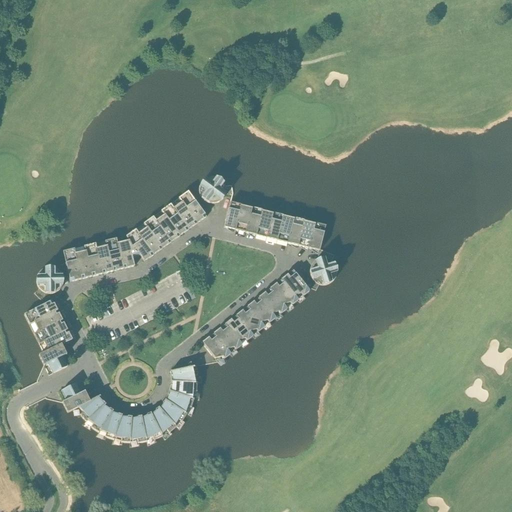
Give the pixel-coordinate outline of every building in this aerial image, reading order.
[(198,192),(199,193),(199,195),(200,197),(201,199),(202,200),(204,202),(206,203),(208,204),(209,204),(210,204),(212,205),(214,204),(210,178),(208,178),(206,179),(204,180),(203,181),(201,182),(200,184),(199,186),(199,188),(198,190),(198,192)] [(210,178),(214,204),(216,204),(218,203),(219,203),(220,202),(221,201),(222,200),(224,198),(225,196),(225,194),(225,191),(225,189),(225,188),(225,186),(223,184),(222,182),(221,181),(219,179),(217,178),(215,178),(212,178),(210,178)] [(188,192),(178,198),(197,224),(206,217),(199,207),(192,197),(192,198),(188,192)] [(178,198),(170,205),(188,230),(197,224),(178,198)] [(241,205),(230,202),(228,210),(227,209),(225,221),(223,228),(234,231),(241,205)] [(179,237),(188,230),(170,205),(161,211),(179,237)] [(241,205),(234,231),(245,234),(251,208),(251,209),(241,206),(241,205)] [(262,210),(251,208),(245,234),(255,236),(262,210)] [(262,210),(255,236),(266,239),(272,213),(271,214),(262,212),(262,210)] [(161,211),(152,217),(171,243),(179,237),(161,211)] [(283,216),(272,213),(266,239),(276,241),(283,216)] [(283,216),(276,241),(287,244),(293,218),(292,219),(283,217),(283,216)] [(162,249),(171,243),(152,217),(143,224),(162,249)] [(304,221),(293,218),(287,244),(297,247),(304,221)] [(304,221),(297,247),(308,249),(314,223),(313,224),(304,222),(304,221)] [(325,226),(314,223),(308,249),(319,252),(321,245),(324,234),(323,233),(325,226)] [(143,224),(135,230),(153,256),(162,249),(143,224)] [(144,262),(153,256),(135,230),(126,236),(136,258),(139,256),(144,262)] [(132,259),(136,258),(126,236),(115,239),(123,270),(134,267),(132,259)] [(115,239),(105,241),(113,272),(123,270),(115,239)] [(102,275),(113,272),(105,241),(95,244),(102,275)] [(95,244),(84,247),(92,277),(102,275),(95,244)] [(81,280),(92,277),(84,247),(74,249),(81,280)] [(63,252),(66,264),(65,264),(68,276),(70,283),(81,280),(74,249),(63,252)] [(331,262),(331,261),(329,260),(327,260),(325,259),(323,259),(321,259),(319,259),(317,260),(315,261),(314,262),(313,263),(312,264),(311,266),(335,278),(336,276),(336,274),(336,272),(336,269),(335,267),(334,265),(333,263),(331,262)] [(310,270),(310,272),(310,274),(310,277),(311,279),(312,280),(313,282),(315,283),(317,284),(319,285),(321,286),(323,286),(325,286),(327,285),(329,284),(331,283),(333,282),(334,280),(335,278),(311,266),(311,267),(310,268),(310,270)] [(42,270),(40,272),(59,291),(61,289),(61,288),(62,286),(62,285),(63,283),(63,281),(63,280),(63,278),(62,276),(61,274),(60,273),(59,272),(58,271),(57,270),(55,269),(53,268),(50,268),(48,268),(46,268),(44,269),(42,270)] [(309,292),(307,289),(303,284),(303,283),(296,274),(295,274),(293,271),(281,280),(298,301),(297,302),(299,304),(305,299),(303,297),(309,292)] [(52,295),(54,294),(55,294),(56,293),(58,292),(59,291),(40,272),(38,274),(37,276),(36,278),(36,280),(36,283),(36,285),(37,287),(38,289),(39,290),(40,291),(42,292),(44,293),(45,294),(48,295),(50,295),(52,295)] [(292,306),(297,302),(298,301),(281,280),(270,289),(286,310),(288,313),(294,308),(292,306)] [(281,315),(286,310),(270,289),(259,298),(275,319),(277,322),(283,317),(281,315)] [(269,324),(275,319),(259,298),(247,307),(264,328),(263,328),(265,331),(271,326),(269,324)] [(24,315),(29,325),(57,311),(52,301),(46,304),(45,303),(35,309),(35,310),(24,315)] [(258,333),(263,328),(264,328),(247,307),(236,316),(253,337),(252,337),(254,340),(260,335),(258,333)] [(33,335),(62,321),(57,311),(29,325),(33,335)] [(253,337),(236,316),(225,325),(241,346),(243,349),(249,344),(247,342),(252,337),(253,337)] [(33,335),(38,344),(66,330),(62,321),(33,335)] [(236,351),(241,346),(225,325),(214,334),(230,355),(232,358),(238,353),(236,351)] [(61,345),(61,346),(72,341),(66,330),(38,344),(43,354),(61,345)] [(224,360),(230,355),(214,334),(202,343),(204,347),(211,356),(212,356),(220,367),(226,362),(224,360)] [(39,356),(44,366),(62,357),(63,357),(66,355),(61,346),(61,345),(43,354),(39,356)] [(44,366),(49,376),(67,367),(63,357),(62,357),(44,366)] [(170,382),(197,383),(197,384),(202,384),(200,374),(197,375),(196,367),(192,367),(191,363),(190,363),(182,369),(170,372),(170,377),(170,382)] [(197,391),(197,384),(197,383),(170,382),(170,387),(169,392),(194,400),(199,402),(199,392),(197,391)] [(57,393),(62,403),(81,393),(76,384),(57,393)] [(67,414),(72,412),(76,410),(76,409),(90,402),(89,401),(84,392),(81,393),(62,403),(67,414)] [(167,396),(164,401),(187,415),(191,418),(194,408),(191,407),(194,400),(169,392),(167,396)] [(85,423),(105,405),(102,401),(100,396),(89,401),(90,402),(76,409),(76,410),(72,412),(78,419),(80,417),(85,423)] [(158,408),(176,428),(179,431),(185,423),(182,422),(187,415),(164,401),(161,405),(158,408)] [(109,408),(105,405),(85,423),(82,426),(90,431),(91,429),(98,434),(112,411),(109,408)] [(154,411),(150,413),(162,437),(164,442),(172,435),(170,433),(176,428),(158,408),(154,411)] [(117,413),(112,411),(98,434),(95,438),(105,441),(106,438),(113,441),(121,415),(117,413)] [(162,437),(150,413),(145,415),(141,417),(146,443),(147,447),(156,443),(155,441),(162,437)] [(121,415),(113,441),(112,445),(122,446),(122,444),(130,444),(131,417),(126,417),(121,415)] [(131,417),(130,444),(129,448),(139,446),(139,444),(146,443),(141,417),(136,417),(131,417)]
